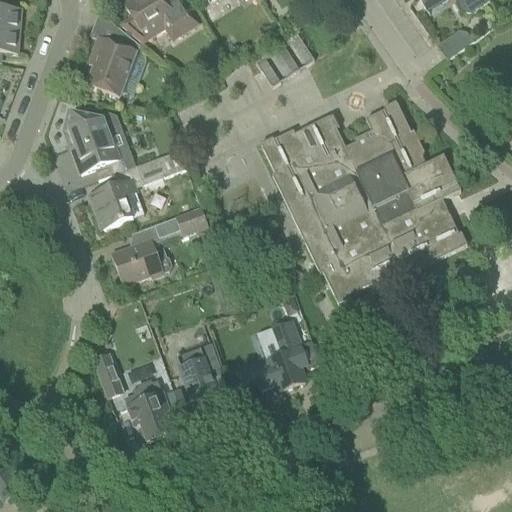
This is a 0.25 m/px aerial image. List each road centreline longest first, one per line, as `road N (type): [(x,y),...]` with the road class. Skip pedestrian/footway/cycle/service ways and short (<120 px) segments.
road 1 (residential): [(132,511),(511,366)]
road 2 (residential): [(10,175),(67,0)]
road 3 (residential): [(76,320),(80,287),(53,210),(10,175)]
